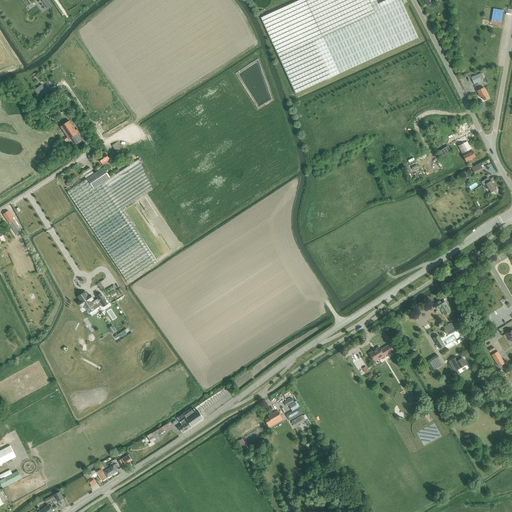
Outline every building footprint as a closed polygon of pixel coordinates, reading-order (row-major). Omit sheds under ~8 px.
[(46,0),(43,0),(42,1),(48,9),(52,7),(46,0)] [(295,93),(415,38),(418,37),(400,0),(386,0),(378,4),(375,0),(299,0),(261,18),(295,93)] [(481,81),(478,75),(471,78),(474,84),(481,81)] [(42,85),(35,91),(38,95),(45,89),(42,85)] [(482,96),(484,100),(488,98),(483,88),(477,91),(480,97),(482,96)] [(67,92),(61,95),(66,104),(72,100),(67,92)] [(60,113),(63,118),(76,109),(73,104),(60,113)] [(69,121),(60,127),(67,137),(63,139),(65,141),(69,139),(71,138),(76,145),(82,141),(77,134),(77,133),(69,121)] [(466,123),(455,128),(459,135),(470,130),(466,123)] [(463,155),(466,162),(475,157),(472,151),(469,152),(468,151),(471,150),(464,136),(455,140),(462,154),(465,153),(465,154),(463,155)] [(126,162),(129,160),(117,142),(112,146),(121,160),(124,159),(126,162)] [(113,162),(110,157),(109,159),(106,154),(98,158),(102,164),(103,166),(110,162),(111,163),(113,162)] [(79,184),(66,193),(128,282),(157,262),(122,209),(152,189),(139,159),(111,178),(104,167),(87,179),(82,182),(80,179),(79,180),(77,176),(66,184),(68,187),(77,181),(79,184)] [(471,168),(474,172),(482,168),(479,164),(471,168)] [(410,175),(412,181),(416,179),(411,165),(406,167),(410,175)] [(82,173),(86,178),(93,173),(90,168),(82,173)] [(485,184),(490,193),(496,189),(491,181),(489,182),(487,178),(481,182),(483,185),(485,184)] [(17,221),(16,222),(8,211),(3,214),(17,236),(23,233),(22,232),(23,231),(17,221)] [(85,292),(78,297),(81,301),(79,303),(81,307),(83,306),(86,310),(87,310),(89,313),(102,305),(103,307),(108,304),(101,293),(96,296),(98,299),(93,302),(92,303),(91,301),(92,300),(89,296),(88,296),(85,292)] [(446,305),(442,299),(434,305),(435,306),(434,306),(434,308),(435,309),(436,309),(437,309),(437,310),(440,309),(444,315),(450,312),(446,305)] [(464,321),(461,316),(456,320),(455,319),(452,321),(453,322),(443,328),(446,333),(448,336),(458,329),(460,333),(463,331),(461,327),(463,326),(461,323),(464,321)] [(113,325),(108,328),(112,334),(117,331),(113,325)] [(438,336),(433,339),(439,349),(444,346),(438,336)] [(389,357),(395,353),(389,345),(381,350),(379,348),(374,352),(374,351),(370,353),(374,360),(380,357),(383,355),(384,356),(387,354),(389,357)] [(498,351),(491,355),(498,367),(505,363),(498,351)] [(462,358),(455,362),(453,359),(449,361),(455,371),(466,365),(462,358)] [(283,393),(286,397),(291,393),(288,389),(283,393)] [(289,421),(301,414),(297,409),(298,408),(298,407),(300,406),(296,401),(295,402),(294,401),(293,402),(292,398),(284,402),(286,407),(289,405),(292,411),(286,415),(289,421)] [(194,409),(185,415),(193,426),(203,419),(198,411),(196,412),(194,409)] [(265,420),(267,425),(281,418),(277,411),(268,416),(269,418),(265,420)] [(191,427),(193,426),(185,415),(184,415),(183,414),(177,418),(182,425),(179,428),(182,433),(191,426),(191,427)] [(302,415),(291,422),(294,427),(298,424),(299,426),(301,425),(300,423),(305,420),(302,415)] [(168,423),(147,436),(148,438),(152,436),(155,440),(159,438),(157,434),(170,426),(168,423)] [(429,432),(420,435),(423,444),(441,437),(436,423),(427,427),(429,432)] [(246,453),(249,451),(242,439),(239,441),(243,449),(246,453)] [(0,464),(15,457),(10,446),(0,450),(0,464)] [(122,460),(125,465),(132,461),(129,456),(122,460)] [(110,464),(112,466),(109,468),(105,464),(112,475),(118,472),(114,465),(112,463),(110,464)] [(103,465),(106,470),(104,471),(105,473),(104,473),(107,478),(112,475),(105,464),(103,465)] [(105,473),(104,471),(106,470),(103,465),(100,467),(101,469),(97,472),(95,470),(91,473),(94,477),(98,475),(102,481),(107,478),(104,473),(105,473)] [(21,478),(18,471),(12,474),(10,470),(0,475),(0,477),(1,480),(0,480),(0,482),(2,487),(21,478)] [(60,492),(54,495),(58,502),(63,499),(60,492)]
